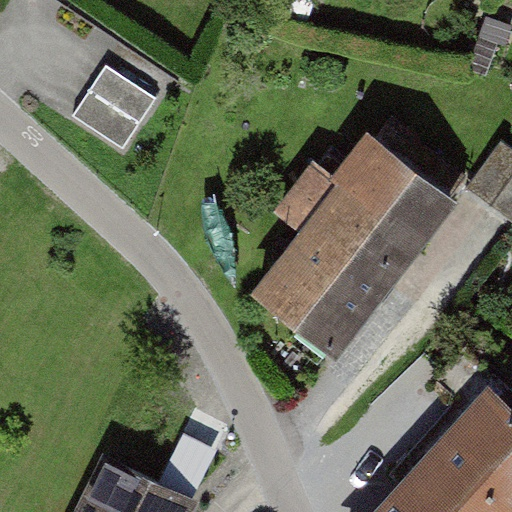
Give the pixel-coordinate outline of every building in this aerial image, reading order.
[(157,99),(107,65),(74,115),(124,148),(157,99)] [(511,147),(501,139),(467,188),(511,220),(511,147)] [(261,293),(333,348),(464,176),(433,152),(416,174),(375,143),(353,172),(328,153),(282,214),(307,233),(261,293)] [(511,511),(511,407),(491,389),(380,511),(511,511)] [(185,511),(192,499),(107,456),(79,511),(185,511)]
